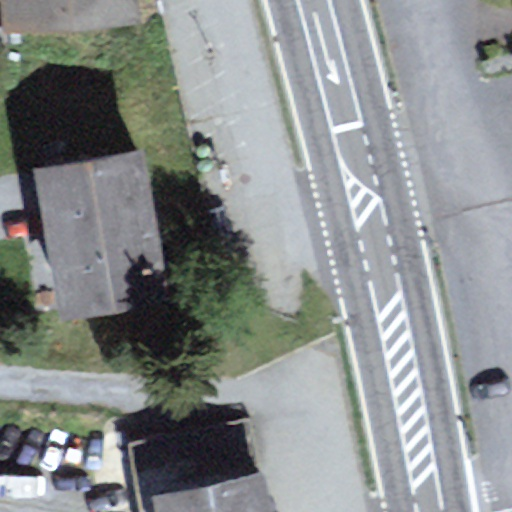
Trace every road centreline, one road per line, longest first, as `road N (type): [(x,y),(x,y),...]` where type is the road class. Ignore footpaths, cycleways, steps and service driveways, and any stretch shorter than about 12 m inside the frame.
road 1 (primary): [(430,511),(362,194)]
road 2 (residential): [(511,240),(492,165),(362,194)]
road 3 (primary): [(362,194),(308,0)]
